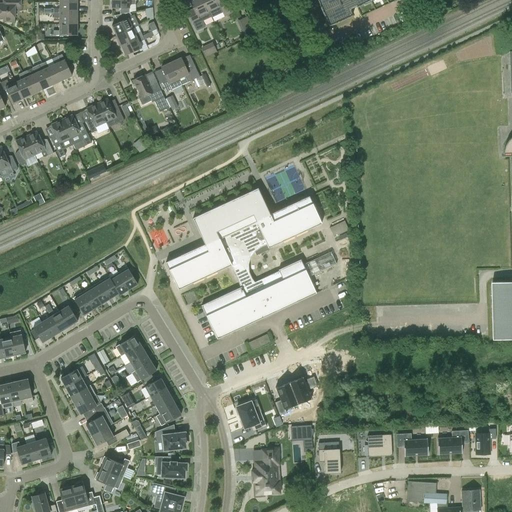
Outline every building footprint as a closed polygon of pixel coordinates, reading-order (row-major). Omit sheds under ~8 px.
[(0,4),(0,18),(4,18),(4,22),(14,22),(14,8),(20,8),(20,0),(3,0),(4,4),(0,4)] [(135,2),(135,0),(111,0),(112,8),(129,9),(129,2),(135,2)] [(209,11),(203,0),(194,0),(190,2),(194,9),(187,12),(192,23),(196,31),(206,27),(201,18),(199,19),(198,16),(209,11)] [(226,0),(203,0),(209,11),(212,17),(223,13),(225,17),(233,13),(226,0)] [(319,0),(331,25),(354,14),(351,8),(358,5),(358,6),(365,2),(364,0),(319,0)] [(59,3),(59,9),(54,9),(53,13),(77,13),(77,3),(59,3)] [(53,18),(59,18),(59,24),(77,24),(77,13),(53,13),(53,18)] [(115,16),(118,22),(111,26),(116,36),(132,29),(139,26),(134,15),(132,16),(130,13),(115,16)] [(248,17),(241,20),(244,27),(251,24),(248,17)] [(149,23),(152,32),(157,30),(154,21),(149,23)] [(53,35),(59,35),(77,35),(77,24),(59,24),(59,29),(53,29),(53,35)] [(135,34),(132,29),(116,36),(121,46),(142,36),(141,32),(135,34)] [(151,32),(142,36),(144,40),(153,36),(151,32)] [(144,40),(142,36),(121,46),(125,56),(141,48),(139,42),(144,40)] [(212,42),(201,48),(205,57),(217,52),(212,42)] [(58,56),(60,62),(54,64),(62,80),(72,76),(62,55),(58,56)] [(190,55),(181,59),(181,58),(171,63),(181,85),(200,77),(190,55)] [(52,59),(42,64),(52,85),(62,80),(54,64),(52,59)] [(42,89),(52,85),(42,64),(42,63),(32,68),(35,73),(42,89)] [(161,67),(162,69),(154,72),(163,90),(165,89),(166,92),(181,85),(171,63),(161,67)] [(0,68),(0,74),(10,71),(8,65),(0,68)] [(27,71),(22,73),(32,94),(42,89),(35,73),(29,76),(27,71)] [(21,80),(15,83),(22,98),(32,94),(22,73),(18,75),(21,80)] [(153,73),(145,76),(145,75),(133,80),(141,98),(139,98),(143,105),(151,101),(152,103),(155,101),(160,112),(169,108),(153,73)] [(4,91),(6,90),(12,103),(22,98),(15,83),(10,85),(7,80),(1,83),(4,91)] [(173,110),(179,106),(172,94),(166,98),(173,110)] [(106,122),(112,119),(114,123),(118,121),(119,123),(124,120),(114,100),(109,102),(108,98),(97,103),(106,122)] [(97,131),(95,127),(106,122),(97,103),(86,108),(91,119),(86,122),(92,133),(97,131)] [(83,124),(77,126),(72,115),(61,120),(73,145),(83,140),(86,145),(92,143),(83,124)] [(63,149),(73,145),(61,120),(51,125),(56,135),(51,138),(60,157),(65,155),(63,149)] [(172,125),(161,130),(163,134),(174,130),(172,125)] [(35,155),(41,152),(43,157),(53,153),(47,140),(41,140),(37,131),(26,136),(35,155)] [(26,163),(25,160),(35,155),(26,136),(15,141),(19,149),(16,154),(21,166),(26,163)] [(511,136),(511,138),(509,140),(508,141),(507,143),(506,146),(505,148),(504,150),(504,152),(503,154),(511,153),(511,136)] [(134,144),(140,152),(147,147),(140,139),(134,144)] [(1,147),(0,148),(0,172),(2,177),(3,178),(10,175),(9,174),(13,172),(12,170),(17,168),(12,156),(5,156),(1,147)] [(103,165),(86,172),(89,179),(106,171),(103,165)] [(322,223),(309,196),(270,214),(258,188),(193,218),(205,244),(165,262),(178,290),(230,265),(240,287),(201,305),(217,339),(316,293),(308,277),(336,264),(330,252),(303,264),(300,259),(278,270),(279,271),(254,282),(252,279),(249,272),(248,265),(250,258),(254,251),(256,250),(253,244),(264,239),(268,248),(322,223)] [(127,267),(118,272),(129,290),(138,284),(127,267)] [(118,272),(110,278),(120,295),(129,290),(118,272)] [(119,295),(120,295),(110,278),(109,276),(100,281),(110,299),(118,294),(119,295)] [(100,281),(91,287),(101,304),(110,299),(100,281)] [(494,340),(511,339),(511,281),(492,282),(494,340)] [(91,287),(82,292),(92,310),(101,304),(91,287)] [(92,310),(82,292),(73,298),(83,315),(92,310)] [(39,309),(44,306),(41,300),(36,303),(39,309)] [(45,307),(50,315),(53,313),(49,305),(45,307)] [(68,306),(59,311),(69,326),(78,321),(68,306)] [(27,309),(22,312),(25,318),(30,315),(27,309)] [(59,311),(51,316),(60,332),(69,326),(59,311)] [(16,315),(6,318),(8,324),(18,321),(16,315)] [(42,322),(51,337),(60,332),(51,316),(42,322)] [(51,337),(42,322),(33,327),(34,329),(39,337),(42,343),(51,337)] [(34,329),(30,331),(35,340),(39,337),(34,329)] [(20,330),(10,333),(15,355),(25,352),(20,330)] [(11,337),(1,340),(5,357),(15,355),(10,333),(11,337)] [(115,347),(119,353),(121,356),(140,344),(134,335),(115,347)] [(140,344),(121,356),(125,354),(130,362),(145,353),(140,344)] [(100,359),(106,356),(103,350),(97,353),(100,359)] [(145,353),(130,362),(135,370),(131,373),(151,362),(145,353)] [(151,362),(131,373),(137,382),(156,371),(151,362)] [(80,368),(60,378),(65,387),(85,376),(80,368)] [(70,396),(90,385),(86,387),(81,379),(85,376),(65,387),(69,394),(70,396)] [(303,377),(289,382),(297,404),(311,399),(311,398),(310,399),(307,390),(318,386),(314,376),(306,379),(307,381),(304,382),(302,378),(303,377)] [(150,396),(166,387),(161,378),(145,387),(150,396)] [(28,379),(18,382),(23,403),(33,401),(28,379)] [(7,384),(13,406),(12,401),(21,399),(22,404),(23,403),(18,382),(7,384)] [(281,400),(274,402),(279,416),(287,413),(285,409),(297,404),(289,382),(275,388),(276,388),(281,400)] [(0,416),(4,415),(2,408),(13,406),(7,384),(0,385),(0,416)] [(74,403),(75,406),(95,395),(90,385),(70,396),(74,403)] [(171,397),(166,387),(150,396),(155,405),(171,397)] [(129,392),(122,395),(128,407),(135,404),(129,392)] [(95,395),(75,406),(80,415),(100,404),(95,395)] [(176,406),(171,397),(155,405),(160,414),(156,416),(156,417),(176,406)] [(146,399),(137,402),(140,410),(149,407),(146,399)] [(237,407),(235,408),(238,415),(240,421),(243,428),(252,425),(254,431),(265,426),(259,412),(254,414),(249,402),(245,404),(244,402),(236,405),(237,407)] [(123,406),(118,409),(122,418),(128,415),(123,406)] [(181,415),(176,406),(156,417),(161,426),(181,415)] [(88,423),(86,425),(87,427),(88,429),(91,435),(107,426),(113,423),(105,407),(104,408),(96,412),(91,415),(94,420),(88,423)] [(279,416),(272,419),(275,427),(282,425),(279,416)] [(311,425),(291,426),(291,434),(303,433),(303,437),(306,437),(306,440),(312,439),(311,435),(311,429),(311,425)] [(107,426),(91,435),(97,446),(113,437),(107,426)] [(163,441),(164,450),(185,448),(184,442),(186,441),(185,433),(170,434),(169,426),(156,431),(157,442),(163,441)] [(126,429),(115,435),(118,441),(129,435),(126,429)] [(489,434),(475,434),(475,454),(489,454),(489,439),(495,439),(495,429),(489,429),(489,434)] [(438,438),(437,438),(438,454),(439,454),(461,453),(462,453),(461,444),(461,437),(460,437),(460,438),(459,431),(451,431),(452,438),(438,439),(438,438)] [(136,433),(126,437),(128,443),(139,440),(136,433)] [(411,433),(403,434),(404,447),(404,456),(405,456),(427,454),(427,455),(428,455),(427,439),(426,439),(411,440),(411,433)] [(391,435),(367,436),(368,457),(392,455),(391,435)] [(36,441),(41,458),(51,455),(46,438),(36,441)] [(128,443),(127,444),(129,450),(141,446),(139,440),(128,443)] [(31,461),(26,444),(19,446),(18,441),(11,443),(12,453),(17,452),(21,464),(31,461)] [(31,461),(41,458),(36,441),(26,444),(31,461)] [(0,444),(0,467),(2,467),(3,454),(10,454),(9,445),(0,444)] [(255,470),(251,470),(251,476),(253,476),(253,482),(254,482),(254,486),(253,486),(253,497),(264,497),(264,493),(278,492),(277,481),(274,482),(273,465),(278,464),(277,449),(264,450),(265,462),(255,462),(255,470)] [(339,449),(318,450),(319,462),(324,461),(324,474),(340,473),(339,449)] [(102,464),(101,468),(123,477),(130,461),(124,459),(122,464),(104,456),(101,464),(102,464)] [(155,466),(162,466),(161,477),(166,477),(166,479),(174,479),(174,477),(184,478),(184,473),(184,470),(186,470),(186,464),(176,463),(176,462),(170,462),(170,457),(155,456),(155,466)] [(123,477),(101,468),(99,473),(97,473),(94,479),(116,488),(120,477),(122,478),(123,477)] [(71,486),(77,509),(95,504),(92,492),(86,493),(82,481),(75,483),(76,485),(71,486)] [(406,502),(434,504),(434,506),(438,506),(438,508),(431,508),(431,511),(477,511),(477,510),(480,510),(479,490),(461,491),(462,509),(461,509),(461,506),(446,507),(446,504),(447,494),(436,493),(436,483),(407,482),(406,502)] [(164,496),(160,511),(179,511),(183,497),(171,494),(173,488),(153,483),(150,492),(164,496)] [(58,511),(66,511),(77,509),(71,486),(59,489),(62,500),(56,501),(58,511)] [(492,500),(492,501),(493,501),(492,511),(501,511),(502,491),(501,491),(501,490),(501,491),(493,491),(493,500),(492,500)] [(502,491),(501,511),(510,511),(510,501),(511,501),(511,500),(510,500),(510,491),(503,491),(503,490),(502,490),(502,491)] [(56,511),(55,505),(49,506),(45,492),(31,496),(33,503),(32,503),(34,511),(35,510),(34,511),(56,511)] [(369,498),(358,502),(361,511),(380,511),(379,508),(373,510),(369,498)] [(348,511),(361,511),(358,502),(346,506),(348,511)]
